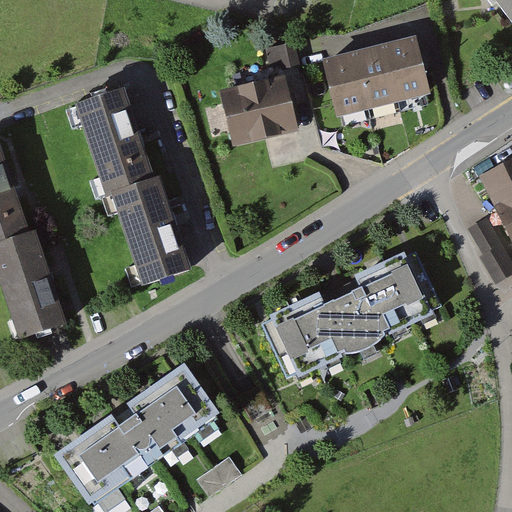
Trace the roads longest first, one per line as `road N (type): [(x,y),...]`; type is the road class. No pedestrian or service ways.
road 1 (residential): [(230,286),(150,79),(123,71),(0,113)]
road 2 (residential): [(502,511),(509,414),(499,338),(426,167)]
road 3 (residential): [(0,416),(230,286)]
road 4 (residential): [(230,286),(426,167)]
